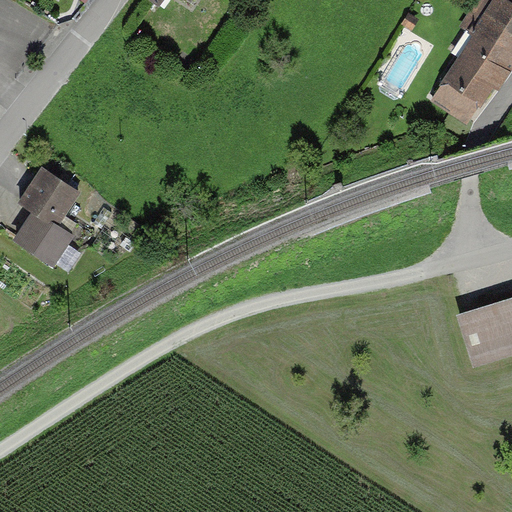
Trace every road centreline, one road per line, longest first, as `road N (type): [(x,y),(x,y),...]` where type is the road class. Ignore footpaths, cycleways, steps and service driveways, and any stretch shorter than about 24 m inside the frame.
road 1 (track): [(479,257),(232,313),(107,379),(0,451)]
road 2 (unclassified): [(511,250),(479,257),(471,175),(471,152),(491,110),(511,91)]
road 3 (unclassified): [(0,140),(109,0)]
